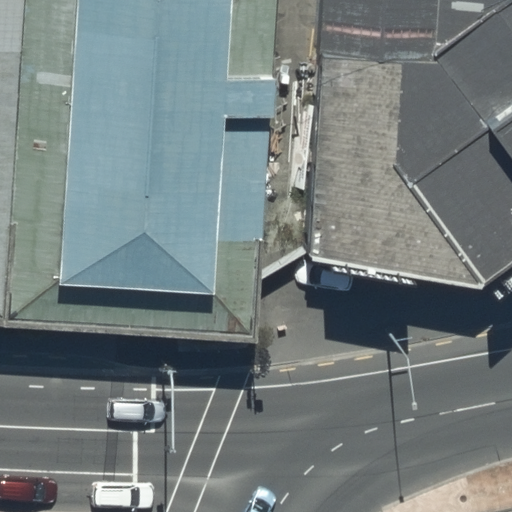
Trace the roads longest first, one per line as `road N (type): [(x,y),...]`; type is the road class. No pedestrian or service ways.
road 1 (primary): [(0,438),(204,450),(275,443)]
road 2 (primary): [(275,443),(511,401)]
